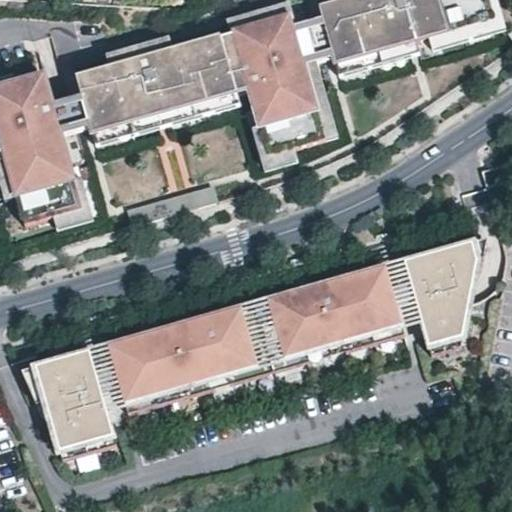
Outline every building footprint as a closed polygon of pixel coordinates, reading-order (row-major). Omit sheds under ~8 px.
[(486,0),(344,0),(316,8),(323,32),(331,60),(333,66),(414,43),(426,39),(492,20),(486,0)] [(430,51),(503,30),(494,0),(486,0),(492,20),(426,39),(430,51)] [(297,40),(286,4),(226,21),(230,33),(287,17),(294,41),(297,40)] [(323,141),(302,68),(294,41),(287,17),(230,33),(230,36),(219,40),(218,37),(170,50),(107,68),(73,78),(79,98),(88,129),(90,136),(233,95),(245,91),(256,129),(265,159),(291,151),(323,141)] [(331,60),(323,32),(297,40),(294,41),(302,68),(314,64),(331,60)] [(107,68),(170,50),(166,39),(103,57),(107,68)] [(337,78),(417,55),(414,43),(333,66),(336,78),(337,78)] [(335,138),(314,64),(302,68),(323,141),(335,138)] [(50,106),(42,77),(13,85),(0,89),(0,148),(15,199),(23,228),(51,220),(80,211),(72,181),(59,137),(50,106)] [(15,199),(0,148),(0,89),(13,85),(11,78),(0,81),(0,194),(2,203),(15,199)] [(93,148),(237,107),(233,95),(90,136),(93,148)] [(88,129),(79,98),(50,106),(59,137),(88,129)] [(265,159),(256,129),(249,131),(260,168),(261,173),(268,170),(265,159)] [(295,163),(291,151),(265,159),(268,170),(295,163)] [(91,221),(79,180),(72,181),(80,211),(51,220),(55,232),(91,221)] [(129,228),(216,203),(211,186),(124,211),(129,228)] [(464,337),(477,262),(472,245),(407,264),(424,320),(432,346),(464,337)] [(424,320),(407,264),(386,270),(403,327),(424,320)] [(345,344),(403,327),(386,270),(329,287),(330,293),(303,301),(302,295),(214,322),(216,327),(189,335),(187,329),(113,351),(130,408),(217,382),(231,378),(269,367),(274,365),(301,357),(306,356),(330,348),(345,344)] [(303,301),(330,293),(329,287),(302,295),(303,301)] [(216,327),(214,322),(187,329),(189,335),(216,327)] [(347,354),(406,336),(403,327),(345,344),(347,354)] [(467,346),(464,337),(432,346),(435,356),(467,346)] [(333,358),(330,348),(306,356),(309,365),(333,358)] [(130,408),(113,351),(93,357),(110,414),(130,408)] [(110,414),(93,357),(41,373),(51,406),(65,456),(118,440),(110,414)] [(304,367),(301,357),(274,365),(277,375),(304,367)] [(234,387),(272,376),(269,367),(231,378),(234,387)] [(51,406),(41,373),(25,378),(41,409),(51,406)] [(133,418),(220,391),(217,382),(130,408),(133,418)] [(120,449),(118,440),(65,456),(68,465),(120,449)]
